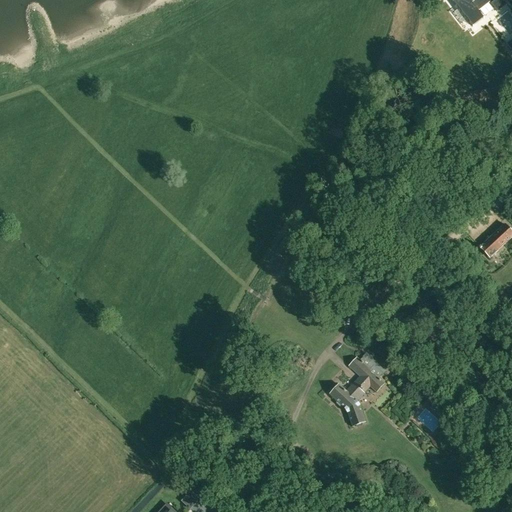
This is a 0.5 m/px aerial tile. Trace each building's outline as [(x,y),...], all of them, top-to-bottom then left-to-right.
[(502,0),(452,0),(473,26),(483,18),(478,11),(489,2),(497,12),(506,4),(502,0)] [(498,12),(487,20),(493,28),(504,20),(498,12)] [(480,248),(490,258),(511,237),(511,232),(505,225),(480,248)] [(412,340),(436,374),(444,368),(446,371),(455,365),(452,361),(454,360),(449,352),(430,327),(412,340)] [(245,357),(249,360),(252,360),(254,356),(254,353),(250,351),(247,351),(245,355),(245,357)] [(348,414),(352,427),(365,423),(360,406),(357,401),(365,393),(364,393),(370,386),(376,392),(384,384),(379,378),(385,371),(366,353),(359,360),(357,358),(349,366),(360,377),(346,392),(339,385),(330,394),(336,401),(336,403),(340,407),(343,407),(345,409),(348,414)] [(448,404),(442,411),(448,417),(455,410),(448,404)] [(434,417),(425,428),(441,442),(450,432),(434,417)] [(219,501),(212,509),(214,511),(224,511),(227,509),(219,501)]
